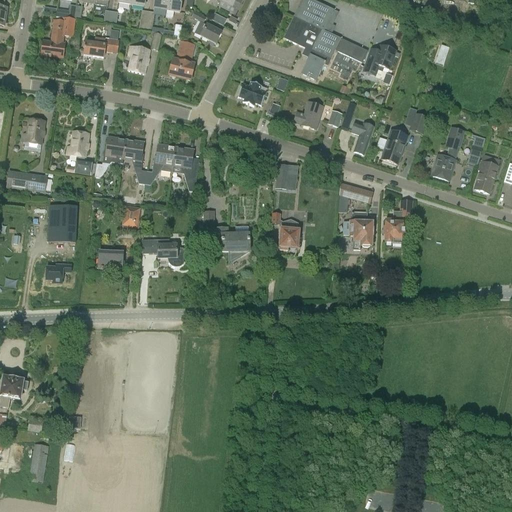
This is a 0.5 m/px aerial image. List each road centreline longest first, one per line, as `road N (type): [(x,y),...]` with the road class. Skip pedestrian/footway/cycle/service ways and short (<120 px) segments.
road 1 (tertiary): [(511,295),(0,320)]
road 2 (residential): [(511,218),(202,114)]
road 3 (track): [(257,511),(280,310)]
road 4 (residential): [(202,114),(19,83)]
road 5 (residential): [(202,114),(261,0)]
